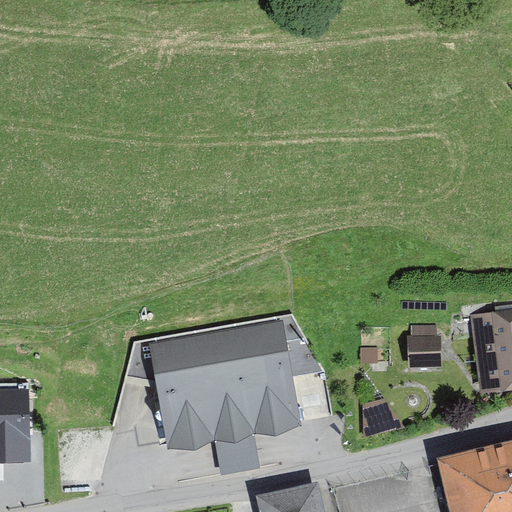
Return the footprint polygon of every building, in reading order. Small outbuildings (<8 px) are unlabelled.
[(294,313),(152,338),(170,443),(300,421),(289,372),(321,368),(294,313)] [(511,315),(473,320),(481,394),(511,390),(511,315)] [(439,329),(406,333),(409,363),(442,359),(439,329)] [(31,397),(0,397),(0,473),(32,473),(32,447),(31,397)] [(511,511),(511,464),(440,479),(446,511),(511,511)] [(258,511),(321,511),(320,501),(258,511)]
